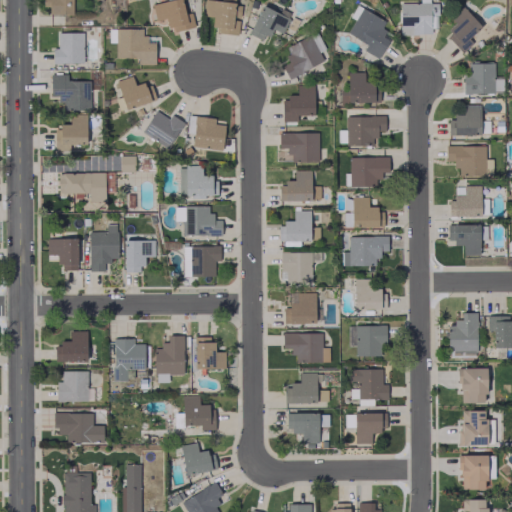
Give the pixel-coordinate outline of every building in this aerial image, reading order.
[(41,0),(42,6),(48,6),(48,15),(72,14),(71,0),(41,0)] [(193,26),(190,12),(184,13),(180,0),(166,0),(150,4),(154,21),(165,18),(169,32),(193,26)] [(236,34),(237,18),(239,18),(239,2),(204,0),(203,16),(213,16),(212,33),(236,34)] [(399,35),(435,34),(434,2),(428,3),(428,0),(418,0),(419,2),(398,3),(399,35)] [(277,12),(261,4),(247,32),(266,41),(271,29),(280,33),(290,13),(279,7),(277,12)] [(390,34),(380,28),(384,20),(355,5),(349,17),(353,19),(346,33),(365,44),(362,50),(377,58),(390,34)] [(459,52),(471,43),(467,37),(479,28),(462,6),(448,16),(455,26),(445,33),(459,52)] [(154,64),(154,42),(143,42),(144,28),(115,28),(114,57),(137,58),(136,64),(154,64)] [(324,48),(315,31),(283,47),(290,60),(280,65),(287,79),(322,60),(318,51),(324,48)] [(82,62),(82,32),(56,32),(56,48),(51,48),(51,63),(82,62)] [(501,93),(501,76),(492,76),(493,62),(463,62),(463,92),(501,93)] [(378,82),(363,82),(362,71),(346,72),(347,91),(339,91),(339,102),(378,102),(378,82)] [(89,109),(88,80),(66,80),(66,74),(49,74),(49,96),(59,95),(60,109),(89,109)] [(148,81),(134,86),(130,75),(115,80),(124,110),(154,100),(148,81)] [(313,114),(312,84),(295,84),(296,96),(280,97),(281,121),(296,121),(296,114),(313,114)] [(479,134),(478,104),(462,104),(462,116),(447,116),(447,135),(479,134)] [(168,118),(153,110),(140,133),(167,148),(182,121),(170,115),(168,118)] [(85,113),(68,114),(68,125),(53,126),(54,150),(68,150),(68,144),(85,144),(85,113)] [(383,115),(344,116),(345,146),(370,144),(370,137),(376,137),(376,131),(384,130),(383,115)] [(214,117),(194,116),(192,147),(221,149),(223,124),(213,123),(214,117)] [(317,132),(277,132),(277,147),(288,147),(288,161),(316,161),(317,132)] [(491,159),(483,159),(483,145),(444,145),(444,160),(455,160),(455,175),(491,175),(491,159)] [(133,155),(118,155),(119,172),(133,171),(133,155)] [(348,186),(374,185),(374,178),(387,178),(387,156),(348,157),(348,186)] [(177,196),(216,197),(216,176),(200,176),(200,166),(178,166),(177,196)] [(278,200),(310,200),(309,169),(292,170),(293,182),(278,182),(278,200)] [(88,192),(88,201),(103,200),(103,172),(60,172),(61,193),(88,192)] [(453,186),(453,200),(447,200),(447,216),(479,215),(478,185),(453,186)] [(350,226),(382,227),(382,208),(366,207),(366,196),(351,196),(350,226)] [(349,226),(350,199),(345,199),(345,212),(342,212),(342,226),(349,226)] [(209,205),(182,206),(182,235),(220,234),(220,219),(209,219),(209,205)] [(182,206),(173,206),(173,220),(182,220),(182,206)] [(309,240),(308,210),(292,210),(292,222),(278,222),(278,245),(298,245),(298,241),(309,240)] [(116,260),(116,223),(105,223),(105,230),(87,230),(88,271),(102,270),(102,260),(116,260)] [(446,224),(446,243),(461,243),(461,254),(478,254),(478,239),(485,239),(485,224),(446,224)] [(340,265),(376,264),(376,250),(386,250),(386,235),(346,236),(347,251),(340,251),(340,265)] [(45,254),(57,254),(57,269),(75,270),(76,238),(46,237),(45,254)] [(122,240),(123,271),(141,271),(141,256),(153,256),(153,239),(122,240)] [(182,276),(213,275),(213,260),(218,260),(218,245),(181,246),(182,276)] [(309,251),(279,252),(279,272),(284,272),(284,282),(309,282),(309,251)] [(353,309),(385,308),(384,291),(378,291),(378,278),(352,279),(353,309)] [(313,291),(288,292),(288,307),(282,307),(282,323),(314,323),(313,291)] [(446,325),(447,357),(475,356),(474,312),(459,312),(459,319),(453,319),(453,325),(446,325)] [(511,346),(511,329),(510,330),(510,315),(486,315),(486,331),(491,331),(491,346),(511,346)] [(353,325),(354,356),(379,355),(378,343),(385,343),(384,325),(353,325)] [(85,330),(68,330),(68,340),(55,340),(55,360),(85,361),(85,330)] [(292,362),(327,361),(327,346),(321,346),(320,332),(280,332),(281,348),(291,348),(292,362)] [(182,335),(163,334),(163,348),(153,348),(152,373),(181,373),(182,335)] [(194,368),(224,368),(223,351),(212,351),(211,336),(193,336),(194,368)] [(111,380),(125,380),(125,369),(143,369),(143,343),(132,343),(132,338),(112,338),(112,357),(107,357),(107,366),(111,366),(111,380)] [(458,402),(485,401),(484,367),(457,368),(458,402)] [(380,368),(353,368),(354,399),(386,398),(386,383),(380,383),(380,368)] [(314,372),(297,372),(297,382),(282,383),(283,403),(315,402),(314,372)] [(181,395),(182,426),(199,425),(199,429),(213,429),(212,405),(197,406),(197,394),(181,395)] [(458,445),(492,444),(491,421),(484,421),(483,409),(457,410),(458,445)] [(91,412),(53,412),(53,434),(64,434),(64,441),(102,442),(102,425),(91,424),(91,412)] [(285,412),(285,431),(300,431),(300,442),(316,442),(316,412),(285,412)] [(369,443),(369,430),(385,430),(384,412),(353,412),(353,443),(369,443)] [(215,468),(211,450),(197,452),(195,441),(178,445),(184,475),(215,468)] [(485,489),(484,454),(458,455),(458,489),(485,489)] [(138,511),(139,464),(123,464),(121,511),(138,511)] [(88,472),(75,472),(75,468),(63,468),(63,511),(93,511),(94,504),(88,504),(88,472)] [(221,494),(213,481),(179,502),(185,511),(183,511),(218,511),(220,511),(212,499),(221,494)] [(458,511),(484,511),(485,498),(458,499),(458,511)] [(348,511),(348,502),(329,502),(329,511),(348,511)] [(378,511),(379,509),(371,509),(371,502),(356,502),(356,511),(378,511)] [(308,511),(308,503),(286,504),(286,511),(308,511)]
